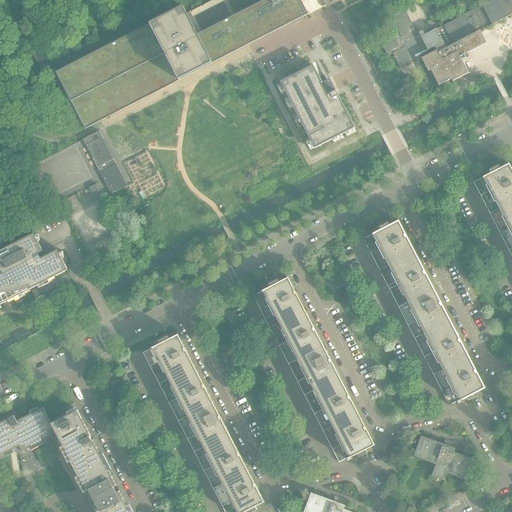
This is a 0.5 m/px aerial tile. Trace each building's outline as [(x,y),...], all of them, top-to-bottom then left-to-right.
[(115,42),(56,72),(65,91),(85,129),(244,47),(271,33),(306,15),(308,14),(303,4),(309,0),(319,0),(323,7),(330,3),(335,0),(211,0),(193,10),(187,13),(183,7),(115,42)] [(457,0),(454,0),(381,37),(392,57),(393,56),(411,92),(442,76),(444,79),(482,59),(481,56),(469,33),(474,31),(457,0)] [(45,58),(40,47),(32,51),(37,62),(45,58)] [(281,85),(277,87),(281,95),(286,93),(290,101),(286,103),(290,111),(294,109),(299,118),(295,120),(299,128),(303,126),(310,141),(306,143),(310,151),(315,149),(314,148),(332,140),(334,144),(342,140),(340,136),(344,133),(347,137),(355,133),(352,129),(355,128),(337,93),(335,90),(327,95),(321,83),(322,83),(322,82),(313,65),(280,82),(281,85)] [(84,139),(83,139),(86,146),(87,146),(98,167),(97,167),(100,174),(111,194),(127,186),(117,166),(113,159),(112,159),(101,139),(103,138),(99,131),(98,132),(84,139)] [(511,201),(511,170),(508,164),(499,169),(498,166),(489,170),(491,173),(473,182),(489,213),(511,201)] [(511,247),(511,201),(489,213),(508,250),(511,247)] [(415,253),(408,239),(398,221),(389,226),(388,223),(379,227),(380,230),(363,239),(379,271),(415,253)] [(0,304),(53,277),(67,270),(57,250),(38,260),(36,254),(42,251),(33,233),(0,250),(0,278),(0,279),(0,304)] [(433,288),(427,276),(415,253),(379,271),(398,306),(433,288)] [(304,309),(298,296),(288,278),(279,282),(277,279),(269,284),(270,287),(253,296),(269,328),(304,309)] [(449,320),(443,307),(433,288),(398,306),(414,338),(449,320)] [(323,346),(317,333),(304,309),(269,328),(288,364),(323,346)] [(469,358),(462,344),(449,320),(414,338),(434,376),(469,358)] [(194,366),(188,353),(178,335),(169,339),(167,336),(158,341),(160,344),(143,353),(159,384),(194,366)] [(340,377),(333,364),(323,346),(288,364),(304,395),(340,377)] [(485,388),(478,375),(469,358),(434,376),(449,405),(457,401),(458,403),(462,401),(461,400),(467,397),(468,400),(477,396),(476,393),(485,388)] [(213,403),(206,390),(194,366),(159,384),(178,421),(213,403)] [(358,414),(352,401),(340,377),(304,395),(323,432),(358,414)] [(229,434),(223,421),(213,403),(178,421),(194,452),(229,434)] [(129,511),(121,494),(119,491),(116,492),(113,487),(116,485),(93,440),(92,440),(90,437),(91,436),(77,410),(51,423),(43,407),(17,421),(14,416),(0,422),(0,456),(19,446),(22,452),(53,436),(52,434),(55,432),(96,511),(129,511)] [(375,445),(368,432),(358,414),(323,432),(339,462),(347,458),(348,460),(352,458),(351,457),(356,454),(358,457),(367,453),(365,450),(375,445)] [(248,471),(241,458),(229,434),(194,452),(213,489),(248,471)] [(470,478),(475,463),(452,455),(453,452),(454,451),(453,451),(455,446),(444,442),(443,447),(420,439),(414,453),(437,462),(432,473),(445,477),(447,470),(470,478)] [(264,502),(257,489),(248,471),(213,489),(224,511),(244,511),(246,511),(252,511),(257,510),(255,507),(264,502)] [(343,511),(342,511),(343,509),(344,508),(343,508),(345,503),(334,499),(333,504),(310,495),(304,510),(308,511),(343,511)]
